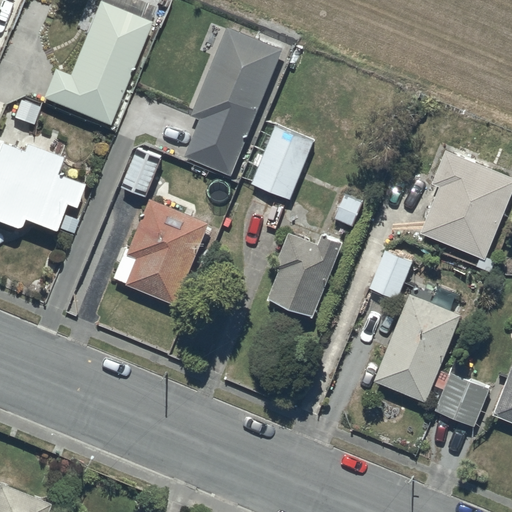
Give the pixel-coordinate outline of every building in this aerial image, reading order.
[(27,0),(27,2),(22,0),(16,16),(36,25),(45,5),(46,0),(62,0),(64,1),(64,0),(27,0)] [(53,65),(40,95),(105,123),(150,21),(102,0),(98,0),(67,72),(53,65)] [(281,50),(226,28),(190,115),(200,119),(184,157),(231,176),(281,50)] [(133,97),(107,162),(150,179),(171,126),(161,122),(166,110),(133,97)] [(276,122),(251,180),(290,197),(314,139),(276,122)] [(0,219),(18,226),(22,217),(53,229),(54,225),(72,232),(78,218),(60,211),(63,201),(74,206),(83,183),(55,172),(61,155),(26,141),(23,148),(0,138),(0,219)] [(439,184),(420,229),(485,257),(511,194),(511,174),(447,147),(432,181),(439,184)] [(344,190),(333,214),(352,224),(364,199),(344,190)] [(128,243),(115,275),(177,300),(208,224),(218,228),(223,214),(189,200),(186,208),(151,193),(130,244),(128,243)] [(279,266),(268,295),(313,314),(344,238),(322,229),(318,240),(289,228),(274,264),(279,266)] [(385,246),(369,285),(397,297),(414,259),(385,246)] [(410,289),(374,376),(427,398),(463,311),(448,305),(454,291),(436,284),(433,291),(415,283),(412,290),(410,289)] [(511,365),(493,410),(511,417),(511,365)] [(451,369),(435,407),(474,424),(491,386),(451,369)] [(0,511),(53,511),(54,510),(46,506),(49,501),(0,481),(0,511)]
